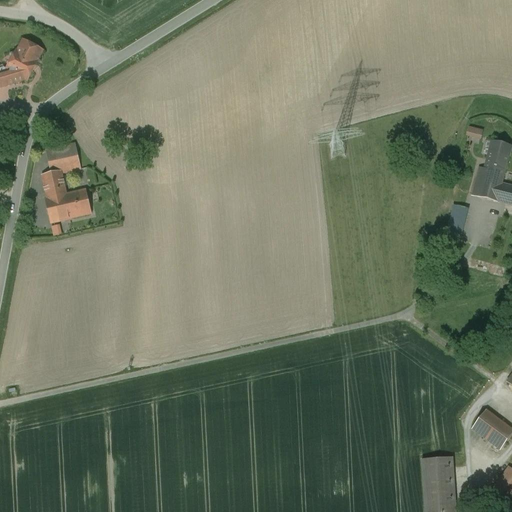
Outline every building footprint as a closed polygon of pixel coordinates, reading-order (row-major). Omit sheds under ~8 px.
[(9,72),(0,74),(0,78),(3,88),(26,81),(27,82),(28,80),(27,80),(35,64),(36,65),(37,63),(36,63),(42,52),(23,42),(17,53),(16,53),(10,55),(12,63),(13,64),(9,71),(7,69),(7,71),(9,72)] [(482,133),(469,130),(467,136),(480,139),(482,133)] [(501,186),(501,185),(511,147),(492,143),(485,170),(482,181),(501,186)] [(46,152),(51,175),(52,177),(62,175),(81,171),(75,145),(46,152)] [(511,187),(508,186),(501,185),(501,186),(482,181),(485,170),(480,168),(472,196),(497,203),(497,202),(511,206),(511,187)] [(67,195),(62,175),(52,177),(51,175),(41,177),(45,193),(59,190),(61,197),(67,195)] [(86,189),(67,195),(61,197),(59,190),(45,193),(51,223),(92,214),(86,189)] [(465,208),(454,206),(446,238),(461,241),(469,209),(465,208)] [(511,434),(511,430),(486,411),(473,430),(500,450),(511,434)] [(455,511),(452,459),(422,461),(425,511),(455,511)] [(506,511),(511,505),(511,469),(509,468),(485,500),(501,511),(506,511)]
